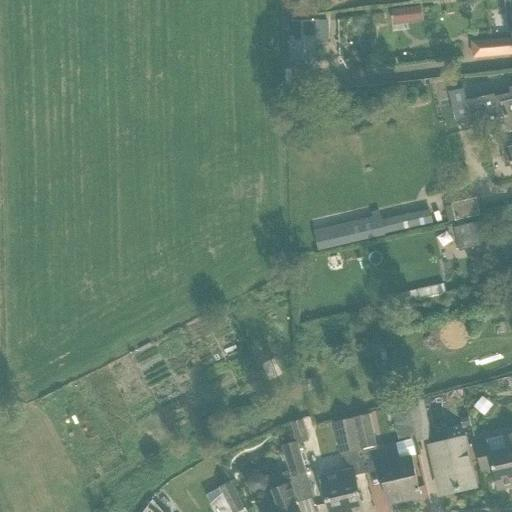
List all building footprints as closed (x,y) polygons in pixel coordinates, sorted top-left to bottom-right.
[(420,7),(406,9),(408,23),(422,21),(420,7)] [(288,21),(289,62),(315,61),(315,20),(288,21)] [(471,43),(472,58),(511,54),(511,41),(511,40),(471,43)] [(511,87),(509,88),(511,94),(495,98),(494,95),(467,101),(473,130),(501,124),(500,122),(505,121),(507,133),(511,131),(511,148),(503,150),(506,166),(511,164),(511,87)] [(451,204),(451,205),(444,207),(448,222),(479,215),(479,212),(482,211),(479,201),(476,201),(475,198),(451,204)] [(313,230),(318,252),(384,236),(384,234),(432,222),(428,209),(380,219),(378,211),(370,212),(371,218),(313,230)] [(475,236),(482,234),(480,222),(454,228),(459,250),(477,246),(475,236)] [(315,379),(306,381),(308,391),(317,389),(315,379)] [(431,438),(424,406),(422,399),(407,402),(416,441),(431,438)] [(369,415),(353,418),(360,449),(376,446),(369,415)] [(360,449),(353,418),(334,423),(341,454),(360,449)] [(308,441),(302,419),(290,423),(295,443),(297,442),(298,444),(308,441)] [(511,433),(486,440),(487,443),(474,446),(480,471),(492,469),(496,490),(511,486),(511,433)] [(429,446),(436,475),(440,495),(475,487),(464,439),(429,446)] [(282,447),(291,477),(306,473),(298,444),(297,442),(295,443),(282,447)] [(411,457),(394,461),(393,454),(377,458),(387,505),(420,497),(411,457)] [(321,477),(326,500),(328,511),(361,511),(358,493),(352,470),(321,477)] [(205,495),(214,511),(246,511),(231,483),(205,495)] [(298,511),(294,501),(296,500),(290,484),(272,491),(278,506),(263,511),(298,511)] [(162,511),(152,500),(142,511),(162,511)]
